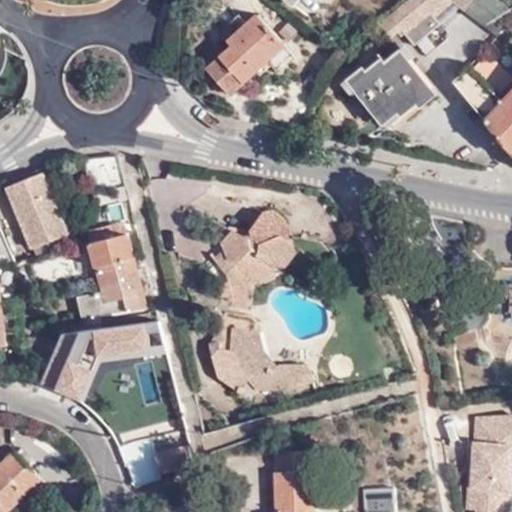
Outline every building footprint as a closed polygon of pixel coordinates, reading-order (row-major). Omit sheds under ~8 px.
[(511,8),(501,0),(406,0),(379,23),(391,37),(401,29),(414,45),(438,25),(432,17),(452,0),(495,32),(511,11),(511,8)] [(293,52),(258,14),(228,39),(233,46),(209,68),(231,93),(267,60),(276,67),(293,52)] [(402,47),(412,60),(415,55),(407,44),(402,47)] [(419,103),(434,90),(412,60),(402,47),(387,60),(384,57),(366,71),(363,66),(347,79),(356,91),(380,121),(396,107),(400,111),(415,99),(419,103)] [(489,55),(476,69),(498,90),(510,76),(489,55)] [(511,92),(507,98),(498,90),(476,69),(470,63),(454,82),(511,147),(511,92)] [(356,91),(347,79),(342,83),(351,94),(356,91)] [(437,93),(434,90),(419,103),(422,106),(437,93)] [(403,115),(419,103),(415,99),(400,111),(403,115)] [(383,124),(400,111),(396,107),(380,121),(383,124)] [(127,186),(119,156),(86,159),(93,187),(127,186)] [(33,249),(68,235),(43,174),(9,187),(33,249)] [(224,244),(225,251),(229,260),(221,269),(227,277),(233,299),(230,307),(248,310),(249,300),(248,300),(249,288),(269,272),(272,266),(285,267),(296,252),(294,245),(288,241),(287,220),(275,213),(261,215),(251,231),(251,236),(242,237),(234,233),(224,244)] [(92,243),(128,233),(126,222),(90,230),(92,243)] [(0,233),(0,263),(12,262),(0,233)] [(114,263),(134,258),(128,233),(92,243),(101,283),(117,280),(114,263)] [(36,256),(71,243),(68,235),(33,249),(36,256)] [(229,260),(225,251),(216,261),(221,269),(229,260)] [(146,308),(134,258),(114,263),(117,280),(101,283),(103,294),(80,299),(84,316),(125,313),(146,308)] [(511,328),(511,266),(492,267),(492,329),(511,328)] [(36,294),(35,287),(22,288),(22,296),(36,294)] [(305,366),(280,367),(270,369),(259,353),(256,337),(256,331),(256,323),(252,316),(229,313),(210,344),(219,379),(241,393),(247,379),(256,390),(285,390),(313,382),(313,375),(305,366)] [(166,356),(158,321),(60,334),(38,387),(82,404),(100,365),(166,356)] [(270,369),(280,367),(267,351),(262,330),(256,331),(256,337),(259,353),(270,369)] [(511,408),(506,409),(505,413),(467,420),(474,428),(479,449),(479,477),(477,477),(476,487),(482,488),(480,511),(505,511),(508,474),(511,474),(511,408)] [(194,464),(190,447),(158,454),(161,472),(194,464)] [(315,511),(314,450),(277,451),(277,511),(315,511)] [(0,511),(6,511),(42,479),(16,451),(0,465),(0,511)] [(85,485),(79,474),(69,478),(74,490),(85,485)] [(399,511),(398,486),(363,488),(364,511),(399,511)]
